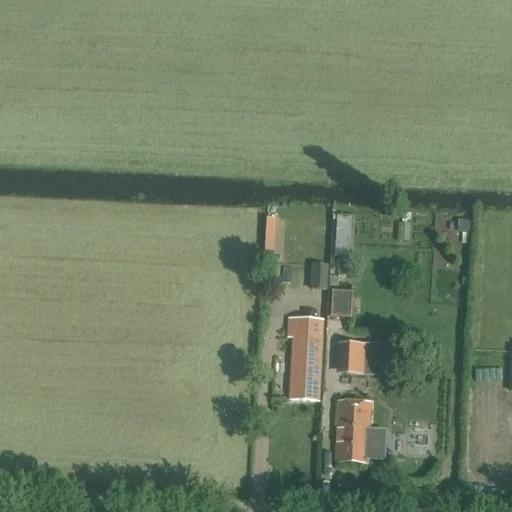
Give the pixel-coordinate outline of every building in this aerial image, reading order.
[(333,257),(351,258),(353,218),(335,217),(333,257)] [(331,318),(350,319),(351,294),(332,293),(331,318)] [(294,338),(290,401),(318,403),(322,340),(317,340),(319,322),(298,320),(297,338),(294,338)] [(372,346),(337,344),(336,376),(371,377),(372,346)] [(336,464),(368,466),(370,405),(338,403),(336,464)]
